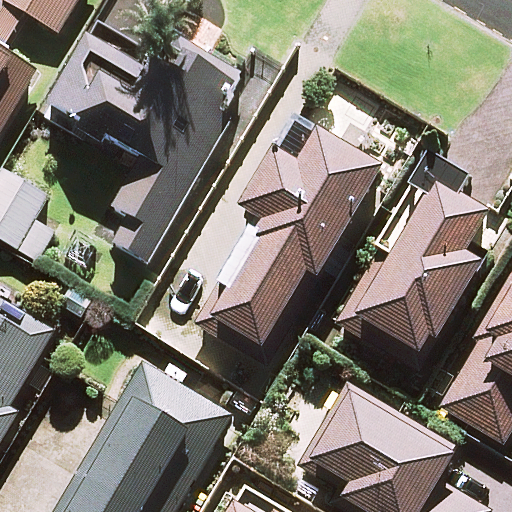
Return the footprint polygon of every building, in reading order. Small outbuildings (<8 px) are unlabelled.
[(0,0),(0,135),(37,72),(2,51),(24,15),(57,36),(79,0),(0,0)] [(94,238),(147,267),(227,121),(222,118),(242,82),(176,45),(162,70),(89,29),(40,116),(133,168),(94,238)] [(379,173),(312,133),(291,168),(270,155),(237,210),(258,222),(201,317),(260,352),(305,275),(315,281),(379,173)] [(462,256),(487,214),(458,197),(465,185),(425,162),(373,251),(379,254),(336,327),(365,344),(372,332),(423,361),(478,266),(462,256)] [(46,199),(1,174),(0,175),(0,242),(37,263),(51,238),(31,227),(46,199)] [(511,276),(439,412),(504,447),(511,431),(511,276)] [(53,335),(0,303),(0,443),(16,416),(8,411),(53,335)] [(175,511),(230,420),(145,370),(61,511),(175,511)] [(455,452),(346,388),(303,463),(349,490),(341,503),(356,511),(480,511),(435,485),(455,452)] [(267,511),(241,496),(231,511),(267,511)]
